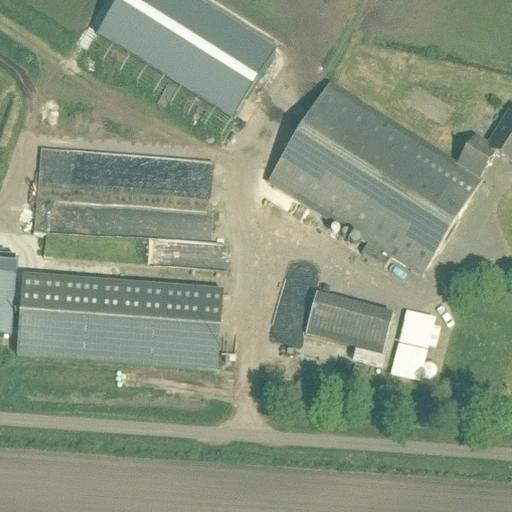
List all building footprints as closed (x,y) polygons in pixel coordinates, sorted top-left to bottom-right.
[(82,0),(69,22),(235,126),(278,58),(184,0),(82,0)] [(29,85),(45,74),(32,56),(16,67),(29,85)] [(457,171),(328,90),(268,186),(368,249),(362,258),(385,272),(390,263),(422,283),(482,187),(478,184),(494,159),(511,170),(511,118),(509,117),(488,151),(475,142),(457,171)] [(45,155),(44,186),(77,186),(77,156),(45,155)] [(500,224),(508,226),(511,213),(511,205),(506,204),(500,224)] [(52,261),(74,261),(74,239),(52,239),(52,261)] [(95,245),(77,244),(77,260),(95,261),(95,245)] [(0,278),(0,340),(11,341),(16,280),(0,278)] [(222,296),(23,281),(17,361),(216,376),(222,296)] [(393,321),(316,299),(305,338),(382,360),(393,321)] [(297,364),(328,366),(329,356),(298,354),(297,364)]
